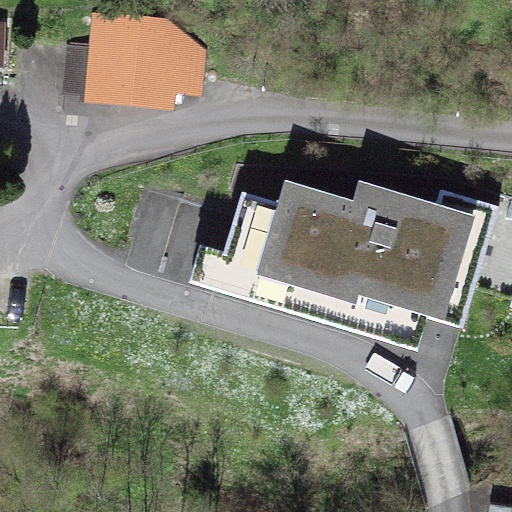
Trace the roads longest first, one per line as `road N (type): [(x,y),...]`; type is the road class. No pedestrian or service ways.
road 1 (residential): [(15,245),(60,147),(314,123),(511,139)]
road 2 (residential): [(452,511),(421,419),(349,349),(15,245)]
